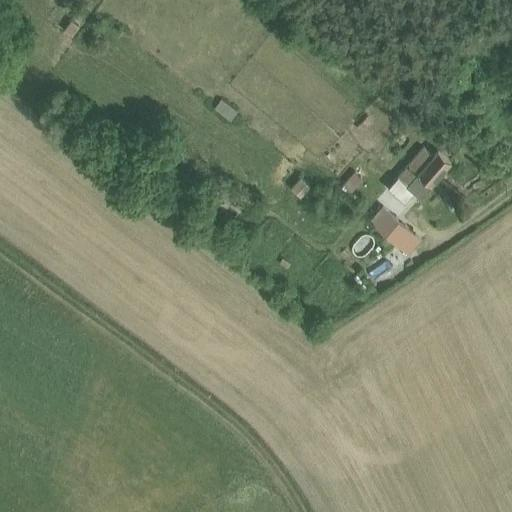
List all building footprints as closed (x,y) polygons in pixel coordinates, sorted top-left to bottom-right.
[(74,16),(68,29),(79,35),(85,22),(74,16)] [(221,99),(214,108),(231,120),(237,112),(221,99)] [(424,147),(389,187),(406,201),(414,192),(422,198),(453,162),(438,149),(434,154),(424,147)] [(354,171),(343,184),(352,192),(363,179),(354,171)] [(300,176),(291,187),(301,197),(310,187),(311,186),(300,176)] [(382,206),(370,222),(409,255),(422,239),(382,206)]
